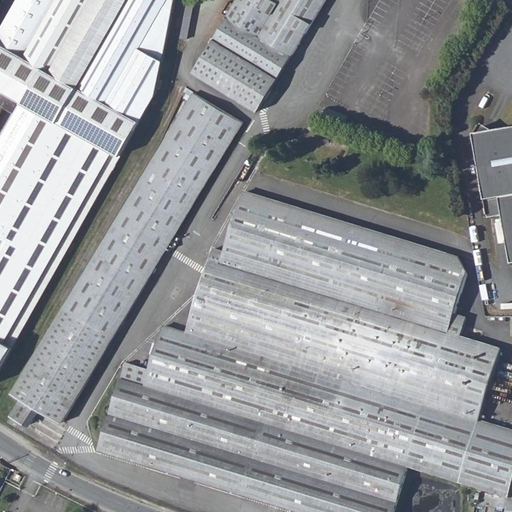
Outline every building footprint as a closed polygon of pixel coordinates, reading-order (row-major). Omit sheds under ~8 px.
[(18,0),(0,32),(0,53),(1,54),(0,55),(0,57),(117,121),(171,21),(174,0),(18,0)] [(237,0),(194,72),(258,111),(325,0),(237,0)] [(181,31),(189,32),(194,7),(186,5),(181,31)] [(156,93),(171,21),(117,121),(135,130),(156,93)] [(0,102),(18,112),(0,144),(0,370),(135,130),(117,121),(0,57),(0,102)] [(12,392),(21,397),(35,406),(62,423),(243,123),(193,93),(12,392)] [(480,123),(474,133),(485,200),(500,198),(503,214),(511,263),(511,262),(511,125),(488,129),(480,123)] [(502,350),(462,337),(467,318),(455,314),(467,273),(458,258),(243,192),(224,252),(213,249),(187,333),(164,326),(150,370),(126,364),(100,451),(298,511),(394,511),(408,468),(509,498),(511,487),(511,431),(480,421),(502,350)] [(500,198),(485,200),(487,216),(503,214),(500,198)] [(11,414),(25,423),(35,406),(21,397),(11,414)]
